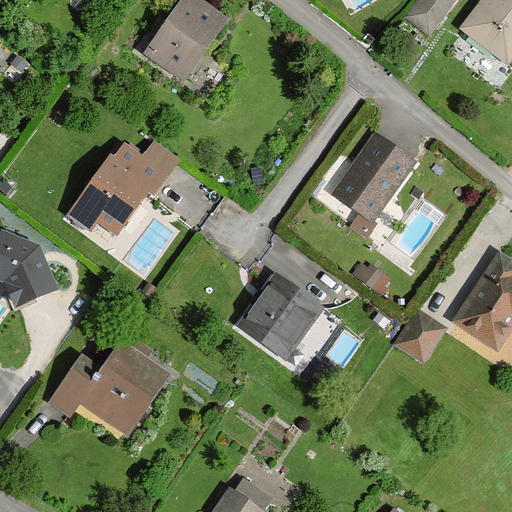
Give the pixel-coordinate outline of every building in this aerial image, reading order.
[(200,53),(222,24),(188,0),(186,0),(148,52),(177,74),(196,49),(200,53)] [(414,0),(407,9),(428,25),(449,0),(414,0)] [(511,34),(511,18),(487,0),(482,0),(461,25),(495,54),(511,34)] [(511,0),(487,0),(511,18),(511,0)] [(428,25),(407,9),(400,19),(400,20),(419,36),(428,25)] [(511,49),(511,34),(495,54),(502,61),(511,49)] [(182,77),(200,53),(196,49),(177,74),(182,77)] [(366,215),(374,221),(414,167),(381,142),(342,196),(366,215)] [(177,161),(156,145),(143,162),(164,178),(177,161)] [(115,164),(110,161),(79,204),(97,218),(115,231),(147,188),(153,193),(164,178),(143,162),(126,149),(115,164)] [(79,204),(70,215),(88,229),(97,218),(79,204)] [(374,221),(366,215),(357,227),(370,237),(379,225),(374,221)] [(1,238),(0,240),(0,279),(6,282),(13,299),(30,292),(34,299),(51,291),(35,252),(1,238)] [(511,268),(504,262),(460,323),(496,350),(497,349),(511,327),(511,268)] [(241,326),(260,341),(266,333),(289,349),(319,309),(318,307),(278,278),(241,326)] [(30,292),(13,299),(16,306),(34,299),(30,292)] [(411,328),(435,346),(444,334),(419,315),(411,328)] [(435,346),(411,328),(399,346),(424,363),(435,346)] [(283,357),(289,349),(266,333),(260,341),(283,357)] [(131,339),(124,350),(140,361),(147,350),(147,349),(131,339)] [(72,410),(81,397),(126,427),(127,427),(163,377),(140,361),(124,350),(118,346),(97,376),(79,365),(55,399),(71,411),(72,410)] [(260,511),(267,502),(243,486),(234,499),(252,511),(260,511)] [(252,511),(234,499),(230,496),(219,511),(252,511)]
